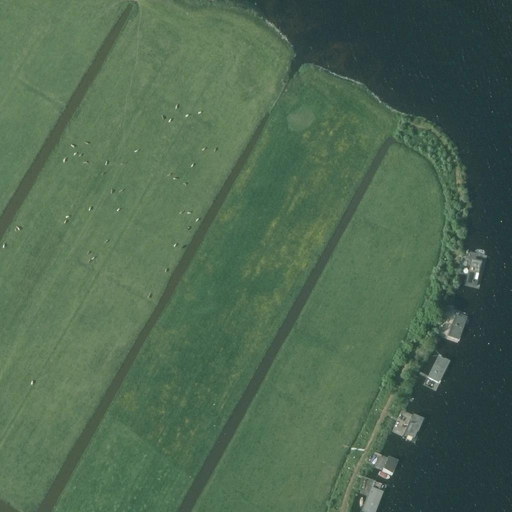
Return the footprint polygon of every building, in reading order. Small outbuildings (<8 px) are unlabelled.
[(464,284),(476,288),(485,263),(473,259),(468,275),(464,284)] [(456,314),(446,337),(459,342),(469,319),(456,314)] [(428,380),(424,388),(436,393),(449,365),(437,360),(428,380)] [(405,436),(403,440),(414,445),(424,421),(413,416),(405,436)] [(389,455),(381,473),(387,476),(395,458),(389,455)] [(372,488),(360,511),(376,511),(388,489),(375,483),(372,488)]
